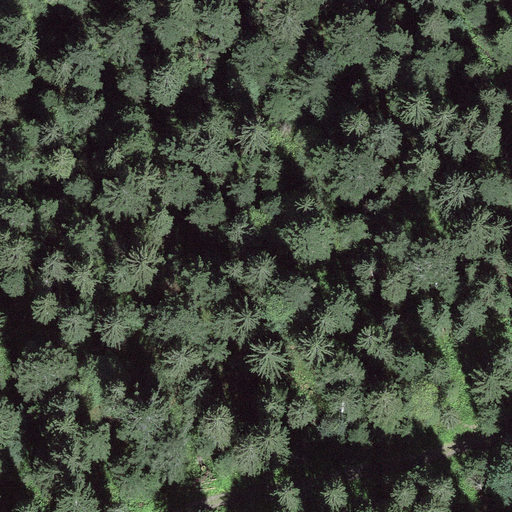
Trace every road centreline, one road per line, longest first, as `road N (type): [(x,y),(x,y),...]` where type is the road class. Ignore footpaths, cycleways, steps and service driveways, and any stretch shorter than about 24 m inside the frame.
road 1 (track): [(0,212),(48,205),(111,232),(236,260),(311,245),(370,246),(511,213)]
road 2 (track): [(191,511),(511,433)]
